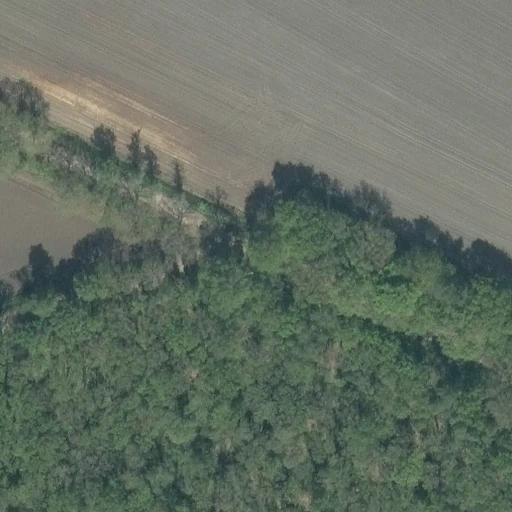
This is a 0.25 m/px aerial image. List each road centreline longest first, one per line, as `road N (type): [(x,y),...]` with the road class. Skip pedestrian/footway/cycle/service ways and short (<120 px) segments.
road 1 (track): [(511,373),(255,255)]
road 2 (track): [(215,236),(0,131)]
road 3 (track): [(215,236),(189,264),(0,319)]
